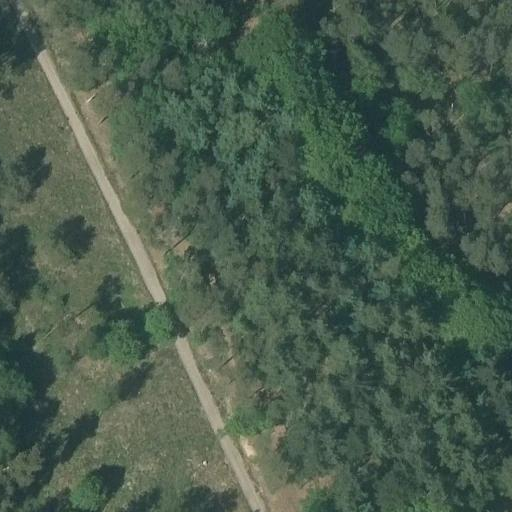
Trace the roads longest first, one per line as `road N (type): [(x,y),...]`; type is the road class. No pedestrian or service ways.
road 1 (track): [(256,511),(12,0)]
road 2 (track): [(56,0),(297,511)]
